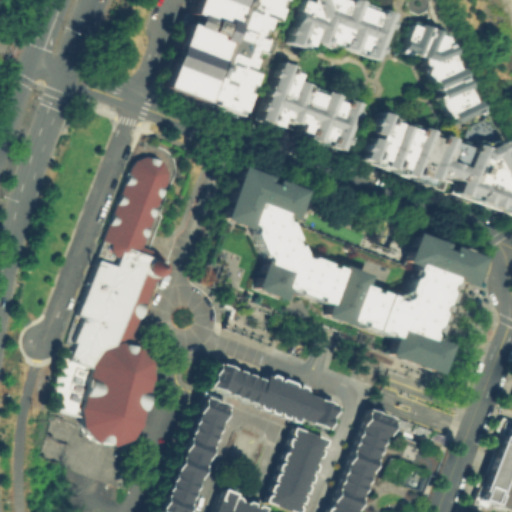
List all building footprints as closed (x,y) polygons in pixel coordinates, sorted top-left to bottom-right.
[(235,0),(197,102),(154,85),(186,0),(235,0)] [(273,0),(239,90),(230,114),(197,102),(235,0),(273,0)] [(293,0),(358,0),(388,11),(371,58),(326,42),(325,46),(307,39),(303,48),(279,39),(293,0)] [(413,12),(421,9),(424,1),(423,0),(402,0),(402,2),(405,9),(413,12)] [(438,30),(407,18),(395,47),(417,56),(444,122),(457,116),(473,109),(475,108),(438,30)] [(272,59),(258,97),(250,117),(275,127),(279,116),(283,117),(280,124),(291,128),(293,121),(297,123),(293,134),(316,142),(317,138),(324,140),(322,144),(328,147),(336,150),(354,102),(340,97),(339,101),(332,98),(333,95),(320,90),(318,94),(302,88),(304,84),(292,79),(294,72),(286,69),(288,65),(272,59)] [(441,189),(444,180),(450,182),(446,191),(509,214),(511,214),(511,179),(481,114),(476,117),(475,113),(473,109),(457,116),(460,125),(454,143),(445,139),(446,137),(406,122),(404,126),(382,118),(384,114),(372,109),(369,116),(367,116),(364,124),(366,125),(360,141),(357,140),(354,149),(357,150),(354,157),(428,184),(431,175),(437,177),(433,186),(441,189)] [(153,254),(158,257),(161,260),(163,265),(163,270),(161,274),(159,278),(155,281),(131,347),(134,348),(144,362),(145,380),(134,425),(124,441),(107,448),(89,443),(76,428),(76,417),(46,408),(63,349),(70,351),(73,342),(71,342),(79,317),(74,315),(127,168),(133,160),(143,155),(160,161),(164,171),(164,181),(140,247),(154,252),(153,254)] [(279,216),(297,255),(302,257),(303,254),(335,266),(320,305),(279,290),(276,299),(245,287),(256,259),(242,226),(214,215),(234,162),(264,174),(261,181),(267,183),(269,177),(299,188),(288,219),(279,216)] [(388,293),(401,288),(410,264),(398,259),(410,229),(440,240),(438,245),(444,247),(446,242),(476,254),(464,284),(461,283),(438,341),(442,342),(431,373),(380,354),(386,336),(346,321),(344,325),(316,314),(320,305),(335,266),(336,262),(364,272),(361,283),(388,293)] [(210,361),(258,379),(260,373),(263,374),(267,373),(299,386),(300,389),(303,390),(302,393),(331,403),(322,428),(293,417),(291,422),(254,407),(252,404),(201,385),(210,361)] [(196,395),(221,404),(179,511),(154,511),(152,511),(196,395)] [(359,406),(322,505),(319,506),(316,511),(349,511),(355,497),(381,429),(385,419),(383,418),(384,415),(359,406)] [(287,426),(320,439),(292,511),(286,511),(258,501),(287,426)] [(511,511),(511,431),(497,426),(484,461),(469,500),(501,511),(511,511)] [(395,511),(413,511),(437,450),(381,429),(355,497),(395,511)] [(206,511),(216,488),(228,493),(228,495),(259,507),(257,511),(206,511)]
